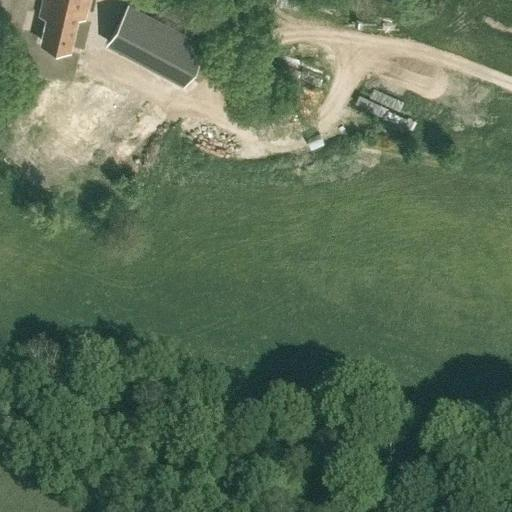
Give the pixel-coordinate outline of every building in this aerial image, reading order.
[(78,8),(85,10),(87,0),(42,0),(39,13),(47,14),(40,41),(68,47),(76,15),(78,8)] [(202,43),(165,23),(148,55),(185,75),(202,43)] [(381,116),(387,105),(393,109),(399,100),(375,86),(369,96),(380,102),(375,112),(381,116)] [(356,93),(353,103),(374,109),(377,100),(356,93)] [(41,97),(32,109),(24,119),(15,132),(30,143),(31,144),(33,144),(70,172),(71,177),(74,180),(88,191),(102,173),(79,156),(94,137),(41,97)] [(260,115),(286,114),(285,103),(259,104),(260,115)] [(380,126),(403,132),(408,115),(385,108),(380,126)]
